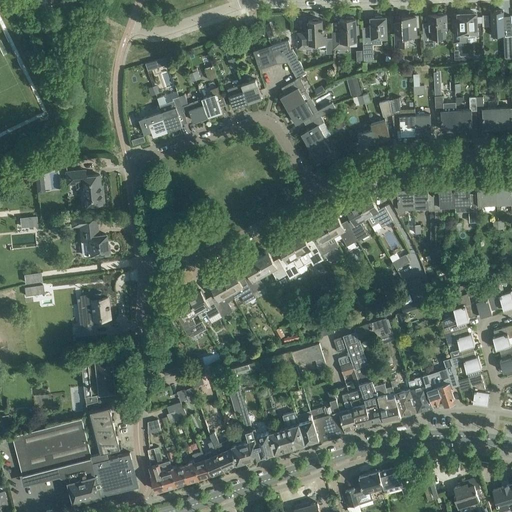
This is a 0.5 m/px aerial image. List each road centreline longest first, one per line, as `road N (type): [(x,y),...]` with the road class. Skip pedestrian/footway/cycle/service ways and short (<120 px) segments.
road 1 (tertiary): [(191,505),(405,438),(488,438)]
road 2 (residential): [(317,197),(276,128),(258,121),(128,165)]
road 3 (residential): [(142,496),(143,274)]
road 4 (residential): [(317,197),(386,164),(511,153)]
road 5 (residential): [(143,274),(222,249),(317,197)]
road 6 (residential): [(129,26),(168,30),(247,0)]
